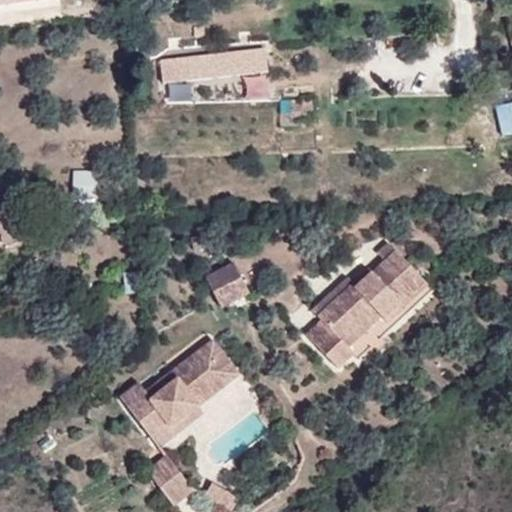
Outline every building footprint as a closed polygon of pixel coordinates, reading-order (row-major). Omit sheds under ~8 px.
[(270,72),(267,49),(178,59),(157,64),(159,72),(162,72),(166,84),(203,77),(204,80),(270,72)] [(511,97),(500,100),(505,129),(511,128),(511,97)] [(0,214),(0,244),(0,245),(24,235),(12,209),(0,214)] [(136,216),(135,211),(101,216),(104,229),(119,226),(121,242),(139,238),(136,216)] [(385,262),(396,252),(388,243),(376,253),(385,262)] [(401,304),(425,282),(396,252),(385,262),(373,273),(356,290),(352,285),(318,317),(322,321),(307,335),(338,369),(354,353),(346,345),(343,341),(375,311),(379,315),(388,324),(405,308),(401,304)] [(235,263),(220,270),(235,301),(250,295),(235,263)] [(356,290),(373,273),(369,268),(352,285),(356,290)] [(235,301),(220,270),(207,278),(221,308),(235,301)] [(318,317),(352,285),(349,281),(316,313),(318,317)] [(428,285),(425,282),(401,304),(405,308),(428,285)] [(343,341),(346,345),(379,315),(375,311),(343,341)] [(213,342),(207,346),(228,373),(194,399),(199,406),(239,375),(213,342)] [(207,346),(171,374),(177,382),(153,400),(147,392),(140,383),(121,399),(154,440),(199,406),(194,399),(228,373),(207,346)] [(177,382),(171,374),(147,392),(153,400),(177,382)] [(199,406),(154,440),(159,448),(204,413),(199,406)] [(174,506),(194,491),(167,455),(148,471),(174,506)] [(238,496),(211,481),(203,494),(230,510),(238,496)]
